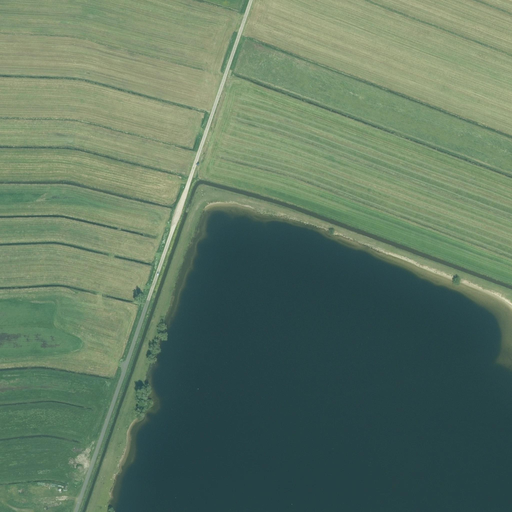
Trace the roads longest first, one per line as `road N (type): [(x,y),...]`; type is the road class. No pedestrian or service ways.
road 1 (unclassified): [(74,511),(176,216)]
road 2 (track): [(176,216),(249,0)]
